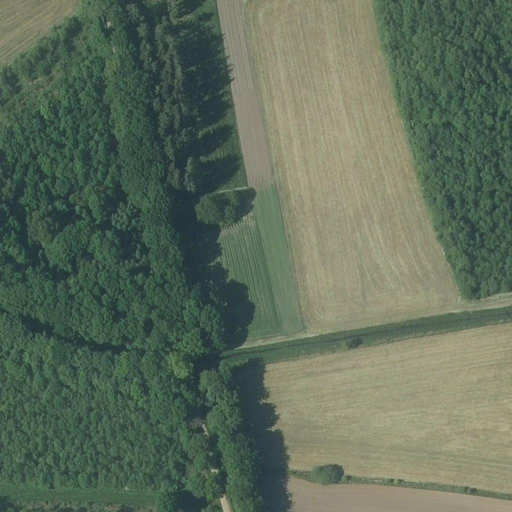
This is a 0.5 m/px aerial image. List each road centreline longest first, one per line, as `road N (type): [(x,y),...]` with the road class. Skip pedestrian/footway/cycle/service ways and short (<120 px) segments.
road 1 (track): [(102,0),(228,511)]
road 2 (track): [(195,375),(81,371),(0,341)]
